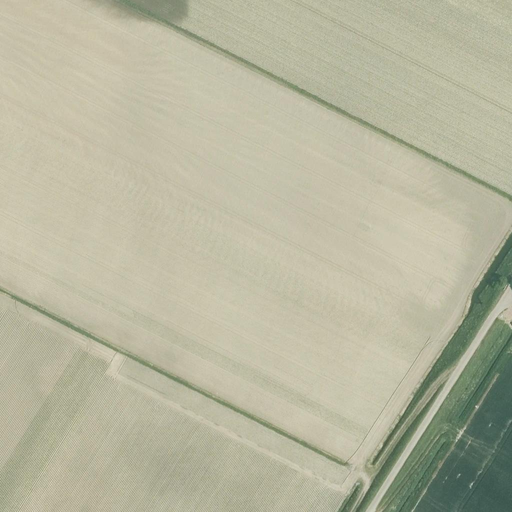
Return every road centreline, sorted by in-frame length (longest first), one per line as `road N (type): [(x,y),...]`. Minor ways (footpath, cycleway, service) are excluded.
road 1 (unclassified): [(370,511),(511,290)]
road 2 (track): [(464,362),(414,419),(354,511)]
